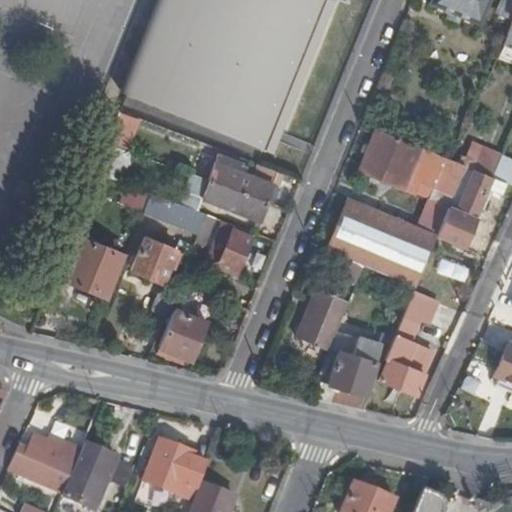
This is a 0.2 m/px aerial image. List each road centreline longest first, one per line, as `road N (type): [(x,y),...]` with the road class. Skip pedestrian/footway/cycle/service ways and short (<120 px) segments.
road 1 (residential): [(228,402),(395,0)]
road 2 (residential): [(414,444),(511,236)]
road 3 (secondary): [(34,360),(228,402)]
